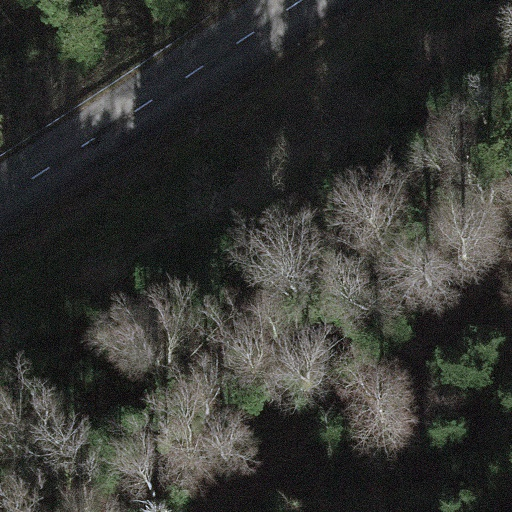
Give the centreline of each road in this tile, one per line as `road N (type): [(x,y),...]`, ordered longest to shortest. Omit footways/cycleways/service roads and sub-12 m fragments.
road 1 (track): [(150,511),(333,397),(511,224)]
road 2 (tertiary): [(301,0),(0,186)]
